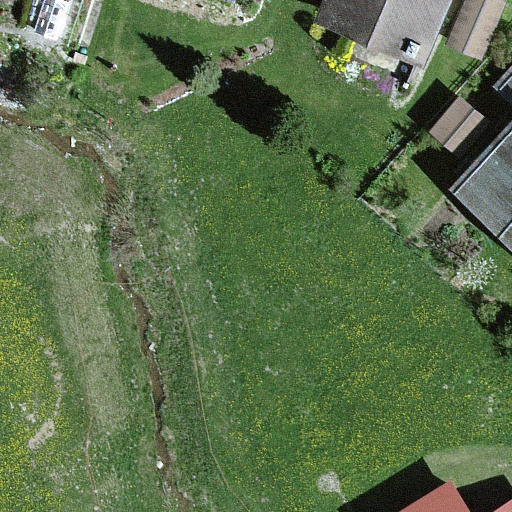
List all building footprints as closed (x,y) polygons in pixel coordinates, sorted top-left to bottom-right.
[(454,0),(332,0),(327,13),(432,56),(454,0)] [(508,0),(471,0),(456,42),(488,54),(508,0)] [(494,122),(465,97),(437,129),(467,154),(494,122)] [(511,123),(461,181),(511,225),(511,123)] [(511,511),(511,508),(505,511),(495,511),(471,474),(411,511),(511,511)]
